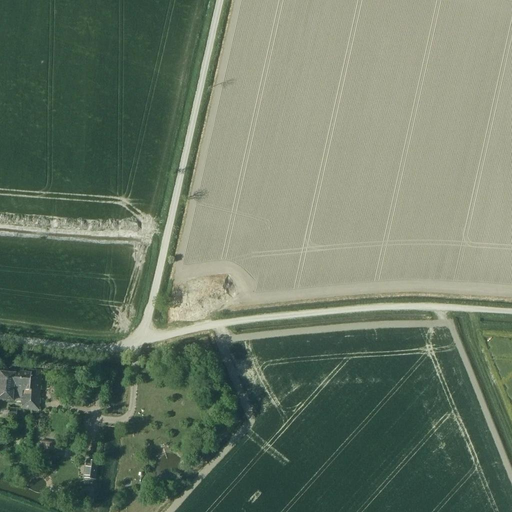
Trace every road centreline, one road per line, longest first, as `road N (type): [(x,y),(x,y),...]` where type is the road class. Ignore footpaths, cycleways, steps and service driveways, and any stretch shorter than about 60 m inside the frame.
road 1 (unclassified): [(139,341),(333,311),(511,311)]
road 2 (unclassified): [(139,341),(219,0)]
road 3 (unclassified): [(0,337),(93,349),(139,341)]
